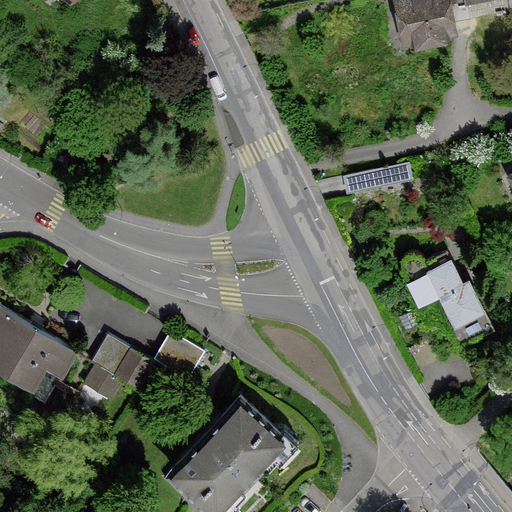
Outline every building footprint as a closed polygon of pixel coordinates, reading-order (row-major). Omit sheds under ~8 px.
[(449,0),(393,0),(403,44),(456,33),(450,4),(449,0)] [(105,162),(78,147),(69,162),(95,178),(105,162)] [(408,164),(382,169),(384,180),(410,175),(408,164)] [(376,166),(343,173),(347,190),(380,183),(376,166)] [(461,277),(445,245),(423,255),(420,250),(413,247),(406,248),(401,253),(400,259),(402,266),(427,317),(444,309),(459,341),(493,325),(469,274),(461,277)] [(0,303),(0,368),(32,386),(45,364),(62,373),(77,347),(35,324),(0,303)] [(203,346),(170,328),(155,356),(188,374),(203,346)] [(140,351),(107,331),(90,357),(95,360),(84,379),(111,395),(122,378),(137,387),(154,359),(140,351)] [(216,511),(289,435),(238,387),(165,464),(215,511),(216,511)]
